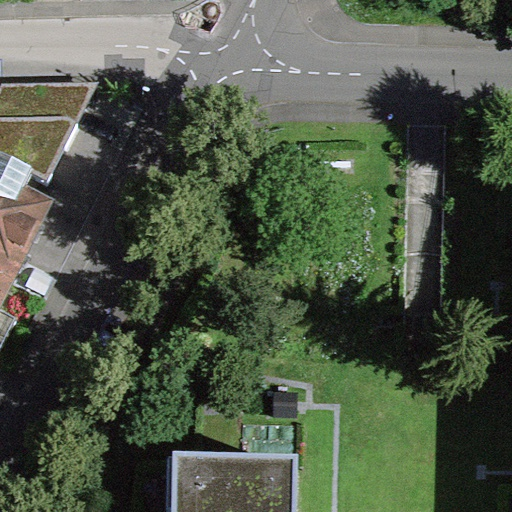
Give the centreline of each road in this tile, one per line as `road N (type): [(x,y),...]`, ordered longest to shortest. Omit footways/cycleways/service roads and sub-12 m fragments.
road 1 (residential): [(220,67),(0,502)]
road 2 (residential): [(511,74),(220,67)]
road 3 (residential): [(0,48),(115,47),(220,67)]
